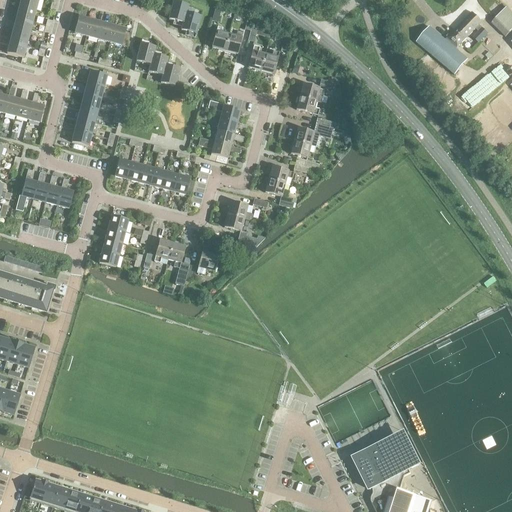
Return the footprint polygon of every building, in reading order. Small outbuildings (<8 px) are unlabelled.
[(36,12),(39,0),(38,0),(21,0),(19,7),(36,12)] [(186,14),(188,6),(173,2),(169,20),(176,22),(175,26),(182,28),(185,13),(186,14)] [(33,23),(36,12),(19,7),(16,19),(33,23)] [(217,23),(221,9),(215,8),(212,22),(217,23)] [(506,38),(511,31),(511,13),(507,9),(492,24),(506,38)] [(200,17),(186,14),(185,13),(182,28),(181,31),(188,33),(187,37),(194,39),(200,17)] [(447,39),(445,41),(456,50),(476,29),(478,32),(482,28),(479,25),(482,22),(473,13),(447,39)] [(251,28),(254,18),(248,17),(244,30),(250,32),(251,28)] [(86,38),(90,21),(78,18),(74,35),(86,38)] [(29,35),(33,23),(16,19),(13,31),(29,35)] [(98,41),(102,24),(90,21),(86,38),(98,41)] [(110,44),(114,27),(102,24),(98,41),(110,44)] [(122,47),(126,30),(114,27),(110,44),(122,47)] [(224,52),(229,35),(222,33),(223,29),(217,27),(212,49),(224,52)] [(429,27),(416,42),(455,75),(468,60),(456,50),(445,41),(429,27)] [(257,29),(251,28),(250,32),(248,42),(254,43),(257,29)] [(478,32),(472,38),(479,44),(488,34),(482,28),(478,32)] [(26,47),(29,35),(13,31),(10,42),(26,47)] [(237,55),(243,34),(237,32),(236,37),(229,35),(224,52),(237,55)] [(286,52),(290,38),(284,37),(280,50),(286,52)] [(155,52),(156,48),(148,46),(149,43),(141,41),(136,63),(150,66),(151,66),(154,52),(155,52)] [(23,59),(26,47),(10,42),(7,54),(23,59)] [(261,72),(265,55),(258,53),(259,48),(254,47),(248,68),(261,72)] [(167,63),(168,59),(160,57),(161,54),(155,52),(154,52),(151,66),(150,66),(148,73),(162,77),(163,77),(166,63),(167,63)] [(274,75),(279,53),(273,52),(272,57),(265,55),(261,72),(274,75)] [(176,82),(180,70),(173,68),(174,65),(167,63),(166,63),(163,77),(162,77),(160,84),(175,88),(176,82)] [(104,89),(107,77),(90,73),(87,85),(104,89)] [(333,91),(335,85),(321,81),(320,87),(333,91)] [(182,91),(184,84),(176,82),(175,88),(175,89),(182,91)] [(101,101),(104,89),(87,85),(84,96),(101,101)] [(321,104),(323,97),(324,91),(303,85),(300,98),(316,102),(321,104)] [(15,118),(20,101),(13,100),(16,90),(10,88),(8,98),(3,115),(15,118)] [(27,121),(31,104),(24,102),(27,92),(22,91),(20,101),(15,118),(27,121)] [(40,124),(44,108),(36,106),(39,96),(34,94),(31,104),(27,121),(40,124)] [(98,113),(101,101),(84,96),(81,108),(98,113)] [(317,116),(319,111),(314,109),(316,102),(300,98),(296,111),(317,116)] [(249,119),(250,114),(240,112),(240,111),(224,107),(224,105),(209,102),(208,109),(222,113),(220,120),(237,124),(239,117),(249,119)] [(94,124),(98,113),(81,108),(78,120),(94,124)] [(320,126),(333,130),(337,131),(338,125),(317,119),(317,120),(315,125),(320,126)] [(91,136),(94,124),(78,120),(74,131),(91,136)] [(247,126),(237,124),(220,120),(218,132),(234,136),(236,129),(246,131),(247,126)] [(297,129),(294,142),(311,147),(317,149),(319,143),(318,141),(317,141),(318,137),(330,140),(332,133),(333,130),(320,126),(315,125),(313,134),(297,129)] [(88,148),(91,136),(74,131),(71,143),(88,148)] [(244,138),(234,136),(218,132),(215,143),(215,144),(231,147),(233,140),(242,143),(244,138)] [(239,155),(240,150),(231,147),(215,144),(215,143),(200,139),(198,147),(205,148),(213,150),(211,155),(228,160),(230,152),(239,155)] [(312,160),(313,155),(309,154),(311,147),(294,142),(290,154),(312,160)] [(127,181),(131,165),(119,162),(115,178),(127,181)] [(317,171),(319,165),(306,162),(304,168),(308,168),(317,171)] [(138,184),(143,168),(131,165),(127,181),(138,184)] [(307,174),(308,168),(304,168),(295,165),(293,171),(307,174)] [(150,187),(154,171),(143,168),(138,184),(150,187)] [(272,168),(269,181),(285,185),(290,187),(293,174),(272,168)] [(33,200),(37,184),(30,182),(32,172),(28,171),(21,197),(19,197),(15,211),(23,213),(26,199),(33,200)] [(161,190),(166,174),(154,171),(150,187),(161,190)] [(45,203),(49,187),(42,185),(44,175),(40,174),(37,184),(33,200),(45,203)] [(173,193),(177,177),(166,174),(161,190),(173,193)] [(57,207),(61,190),(54,188),(56,178),(51,177),(49,187),(45,203),(57,207)] [(185,196),(189,180),(177,177),(173,193),(185,196)] [(69,210),(73,193),(66,191),(68,182),(63,180),(61,190),(57,207),(69,210)] [(292,209),(294,204),(292,203),(293,199),(287,197),(288,193),(283,192),(285,185),(269,181),(265,193),(280,197),(278,206),(292,209)] [(266,209),(268,203),(254,200),(253,206),(266,209)] [(244,220),(249,221),(252,209),(231,203),(228,216),(244,220)] [(240,233),(239,235),(246,237),(247,234),(245,234),(247,228),(242,227),(244,220),(228,216),(224,229),(240,233)] [(125,233),(128,222),(111,217),(108,229),(125,233)] [(122,245),(125,233),(108,229),(105,240),(122,245)] [(238,241),(251,244),(253,239),(246,237),(239,235),(238,241)] [(119,256),(122,245),(105,240),(102,252),(119,256)] [(168,261),(172,245),(159,241),(154,262),(159,264),(161,259),(168,261)] [(186,280),(186,279),(189,266),(181,264),(185,248),(172,245),(168,261),(175,263),(173,268),(179,269),(175,285),(184,288),(184,285),(186,280)] [(115,268),(119,256),(102,252),(99,264),(115,268)] [(214,273),(218,257),(202,252),(196,274),(203,276),(205,271),(214,273)] [(3,263),(42,274),(44,269),(5,257),(3,263)] [(192,280),(195,267),(189,266),(186,279),(192,280)] [(54,291),(0,274),(0,299),(4,301),(5,298),(10,300),(9,302),(18,305),(19,302),(24,304),(23,306),(32,309),(33,307),(37,308),(37,311),(46,313),(52,291),(54,291)] [(0,343),(0,360),(6,362),(12,343),(1,340),(0,343)] [(12,343),(6,362),(17,366),(23,346),(12,343)] [(23,346),(17,366),(28,369),(34,350),(23,346)] [(0,390),(0,412),(2,413),(8,393),(0,390)] [(8,393),(2,413),(14,416),(20,397),(8,393)] [(393,439),(355,458),(371,489),(372,489),(372,490),(373,491),(373,493),(373,494),(372,496),(376,503),(372,505),(375,511),(429,511),(430,511),(429,509),(432,502),(400,493),(402,485),(400,480),(411,474),(409,470),(420,464),(419,462),(418,463),(404,436),(405,436),(404,433),(394,439),(393,439)] [(36,481),(29,501),(41,505),(47,485),(48,484),(42,482),(41,483),(36,481)] [(47,485),(41,505),(52,509),(59,488),(58,488),(47,485)] [(59,488),(52,509),(63,511),(70,492),(59,489),(59,488)] [(70,492),(63,511),(75,511),(81,495),(70,492)] [(81,495),(75,511),(87,511),(92,499),(81,496),(81,495)] [(100,511),(103,502),(103,501),(103,502),(92,499),(87,511),(100,511)] [(100,511),(112,511),(115,506),(104,503),(104,502),(103,502),(100,511)]
